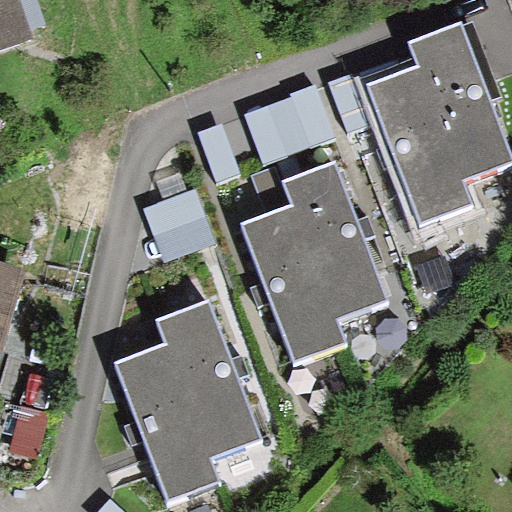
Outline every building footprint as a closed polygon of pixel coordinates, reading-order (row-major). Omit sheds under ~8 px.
[(19,0),(0,0),(0,62),(37,49),(19,0)] [(511,177),(511,147),(466,29),(407,52),(418,78),(371,96),(426,238),(479,217),(470,194),(511,177)] [(392,315),(338,174),(286,193),(295,218),(243,238),(297,380),(354,358),(345,333),(392,315)] [(176,269),(228,252),(210,195),(157,212),(176,269)] [(0,391),(30,288),(0,278),(0,391)] [(266,453),(212,309),(160,329),(172,360),(119,379),(169,511),(181,511),(224,496),(215,472),(266,453)]
